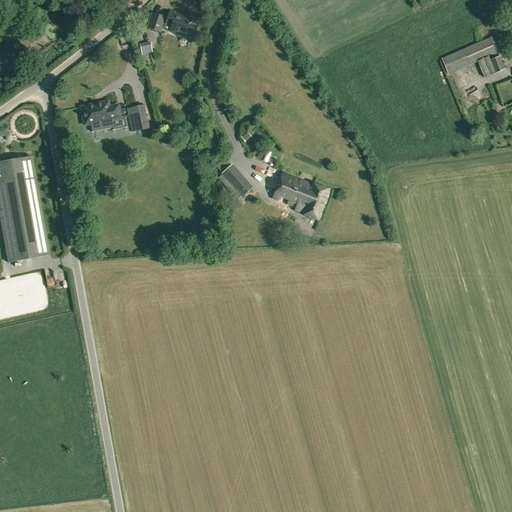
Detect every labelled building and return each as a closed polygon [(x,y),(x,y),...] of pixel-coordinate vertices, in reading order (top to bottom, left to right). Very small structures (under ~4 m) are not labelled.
[(170,31),(193,39),(199,20),(169,11),(167,19),(166,19),(166,17),(152,13),(147,28),(161,32),(162,29),(170,31)] [(505,29),(504,30),(503,31),(503,32),(503,33),(503,34),(503,35),(503,36),(504,37),(504,38),(505,39),(506,40),(507,40),(509,41),(510,41),(511,40),(511,27),(511,28),(510,27),(509,27),(508,28),(507,28),(506,29),(505,29)] [(477,43),(441,59),(448,74),(477,62),(484,78),(495,73),(490,60),(488,57),(498,53),(491,37),(477,43)] [(195,50),(194,39),(186,40),(187,50),(195,50)] [(140,44),(142,55),(152,52),(150,42),(140,44)] [(499,56),(490,60),(495,73),(505,69),(499,56)] [(97,104),(81,107),(85,125),(91,124),(92,131),(103,129),(102,121),(121,117),(119,105),(110,106),(109,104),(101,106),(102,106),(98,107),(97,104)] [(127,109),(132,132),(149,129),(144,105),(127,109)] [(110,134),(127,127),(125,122),(107,128),(110,134)] [(0,163),(0,210),(10,263),(51,255),(33,157),(0,163)] [(222,174),(242,197),(253,188),(233,164),(222,174)] [(304,215),(316,220),(329,189),(313,183),(312,185),(282,173),(272,198),(296,208),(295,210),(304,214),(304,215)]
